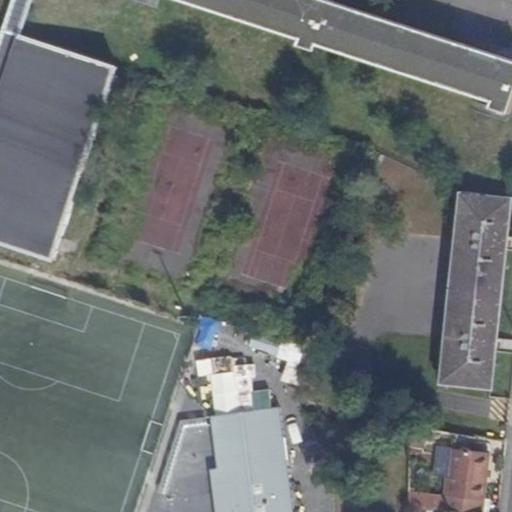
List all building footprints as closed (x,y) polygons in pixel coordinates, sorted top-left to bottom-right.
[(14,0),(3,33),(19,38),(31,0),(14,0)] [(174,0),(302,42),(299,49),(317,55),(319,47),(494,104),(491,112),(510,118),(511,111),(511,61),(500,58),(499,60),(317,0),(174,0)] [(0,245),(54,263),(118,71),(19,38),(3,33),(0,32),(0,245)] [(511,206),(511,201),(463,197),(442,386),(493,391),(511,206)] [(296,511),(282,405),(212,415),(219,466),(212,467),(218,511),(296,511)] [(484,511),(491,455),(455,451),(452,480),(449,480),(445,511),(484,511)]
